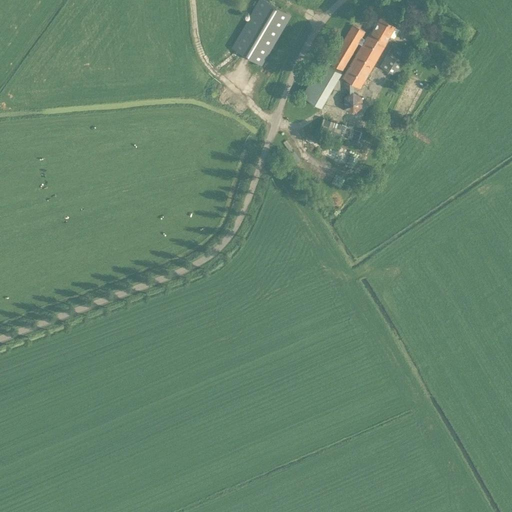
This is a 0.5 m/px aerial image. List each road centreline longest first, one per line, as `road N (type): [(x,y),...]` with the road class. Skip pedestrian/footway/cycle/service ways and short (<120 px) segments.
road 1 (unclassified): [(0,338),(177,271),(217,245),(245,199),(312,27),(340,0)]
road 2 (track): [(191,0),(199,52),(274,123)]
